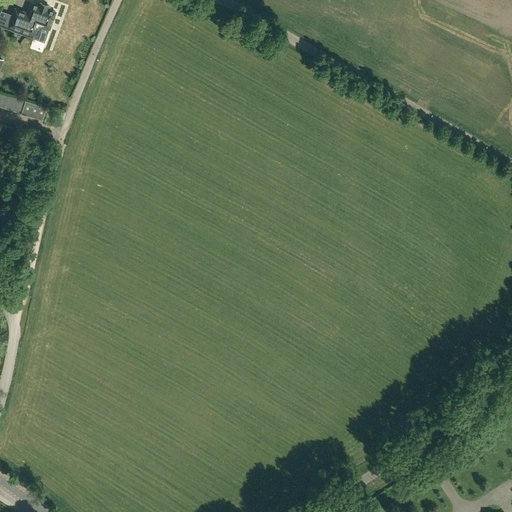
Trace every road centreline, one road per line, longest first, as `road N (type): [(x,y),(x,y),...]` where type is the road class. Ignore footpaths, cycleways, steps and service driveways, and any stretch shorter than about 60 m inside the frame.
road 1 (residential): [(511,164),(222,0)]
road 2 (residential): [(316,511),(467,409),(511,349)]
road 3 (track): [(13,314),(62,134)]
road 4 (unclassified): [(62,134),(119,0)]
